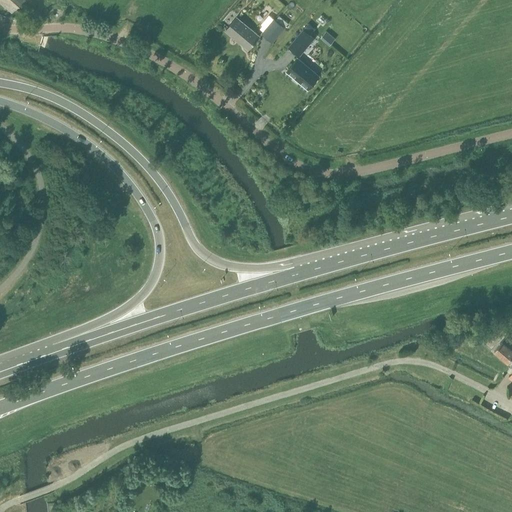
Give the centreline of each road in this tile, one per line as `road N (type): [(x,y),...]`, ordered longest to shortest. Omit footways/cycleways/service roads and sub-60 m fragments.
road 1 (unclassified): [(511,133),(323,173),(278,153),(186,75),(124,42),(80,30),(0,26)]
road 2 (primary): [(0,408),(317,303),(511,252)]
road 3 (primary): [(0,103),(60,128),(111,164),(161,238),(153,286),(139,300),(26,358)]
road 4 (primary): [(300,272),(215,265),(163,187),(110,134),(60,102),(0,84)]
road 5 (primary): [(300,272),(26,358)]
road 6 (primary): [(511,216),(300,272)]
